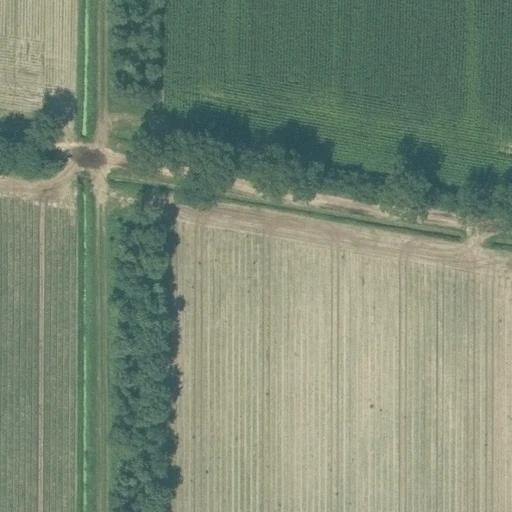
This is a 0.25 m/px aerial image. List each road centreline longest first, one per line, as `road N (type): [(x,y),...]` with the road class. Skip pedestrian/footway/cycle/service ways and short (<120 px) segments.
road 1 (track): [(511,227),(102,156)]
road 2 (track): [(103,511),(102,156)]
road 3 (track): [(102,156),(105,0)]
